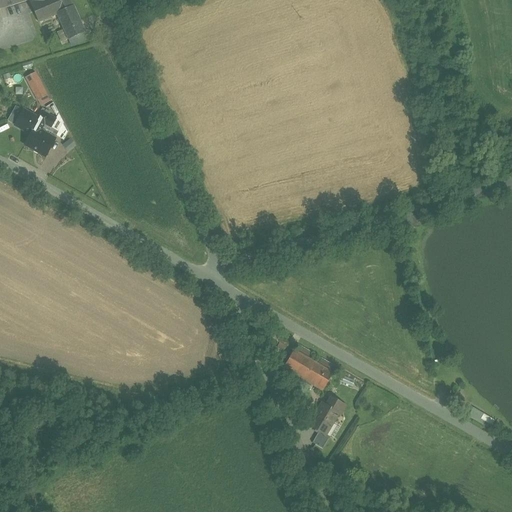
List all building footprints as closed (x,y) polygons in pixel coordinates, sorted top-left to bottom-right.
[(0,0),(0,7),(24,0),(30,0),(32,3),(31,3),(39,22),(57,14),(56,13),(72,6),(69,0),(0,0)] [(72,6),(56,13),(57,14),(68,40),(85,32),(74,5),(72,6)] [(48,95),(36,72),(25,78),(37,101),(48,95)] [(15,124),(23,110),(16,106),(8,121),(15,124)] [(15,124),(13,126),(30,135),(34,127),(38,120),(40,117),(23,108),(23,110),(15,124)] [(56,119),(43,112),(40,117),(38,120),(51,128),(56,119)] [(51,128),(38,120),(34,127),(55,139),(56,136),(64,122),(59,113),(56,119),(51,128)] [(64,122),(56,136),(64,140),(69,131),(64,122)] [(55,139),(34,127),(30,135),(25,145),(45,156),(55,139)] [(76,146),(71,137),(62,145),(68,152),(76,146)] [(290,341),(281,336),(278,341),(287,346),(290,341)] [(278,359),(273,349),(268,351),(273,361),(278,359)] [(333,373),(293,350),(284,367),(323,390),(333,373)] [(332,398),(327,406),(322,403),(309,425),(319,431),(325,435),(326,435),(338,413),(340,414),(345,406),(332,398)] [(495,420),(473,408),(467,417),(489,430),(495,420)] [(329,436),(335,438),(340,424),(334,422),(329,436)] [(325,435),(319,431),(312,443),(323,449),(330,437),(326,435),(325,435)]
